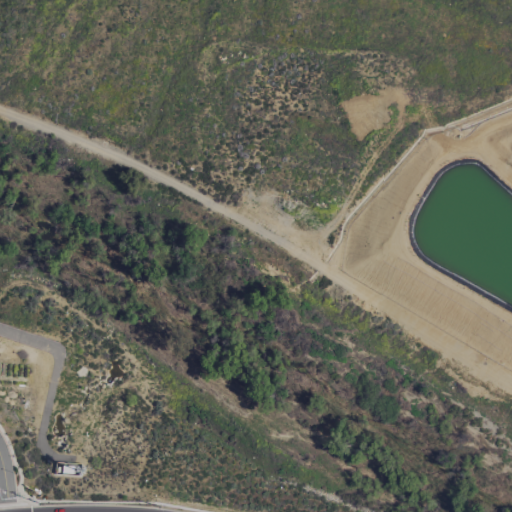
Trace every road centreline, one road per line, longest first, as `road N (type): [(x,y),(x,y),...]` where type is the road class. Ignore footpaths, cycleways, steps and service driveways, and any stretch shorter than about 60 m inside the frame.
road 1 (track): [(0,112),(172,183),(319,267)]
road 2 (track): [(319,267),(511,388)]
